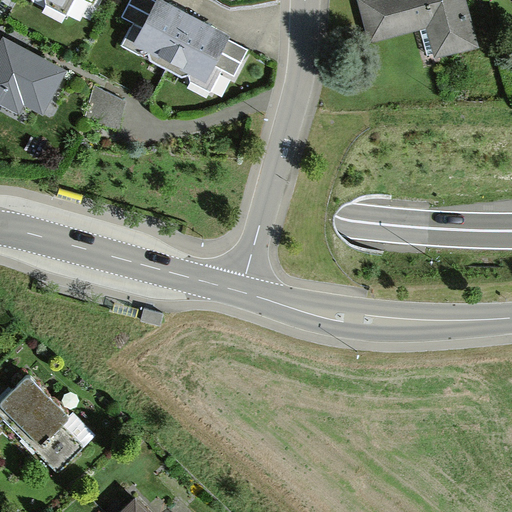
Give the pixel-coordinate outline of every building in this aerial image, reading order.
[(43,0),(67,12),(73,0),(43,0)] [(180,11),(160,0),(129,0),(123,13),(133,19),(121,41),(213,90),(224,69),(235,74),(249,48),(206,25),(180,11)] [(358,0),(370,43),(427,27),(434,52),(477,40),(465,0),(358,0)] [(48,54),(5,30),(0,40),(0,96),(18,106),(23,96),(41,106),(65,63),(48,54)] [(126,97),(95,84),(84,115),(118,125),(126,97)] [(57,469),(83,443),(60,421),(69,412),(28,370),(0,398),(0,420),(4,416),(57,469)] [(159,511),(136,489),(112,511),(159,511)]
